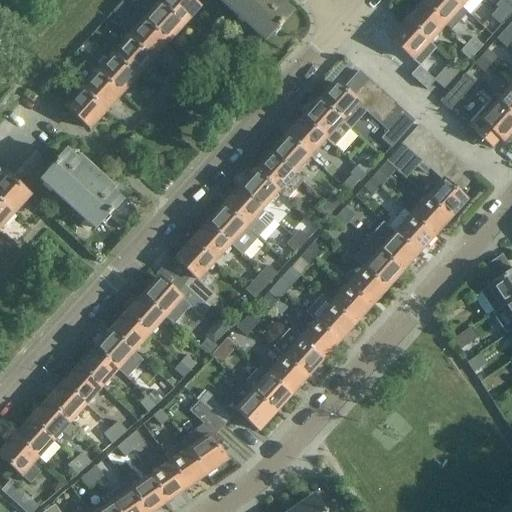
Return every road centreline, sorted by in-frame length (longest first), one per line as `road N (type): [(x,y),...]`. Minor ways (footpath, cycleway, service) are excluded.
road 1 (residential): [(0,404),(342,33)]
road 2 (residential): [(222,511),(307,437),(511,200)]
road 3 (residential): [(511,185),(342,33)]
